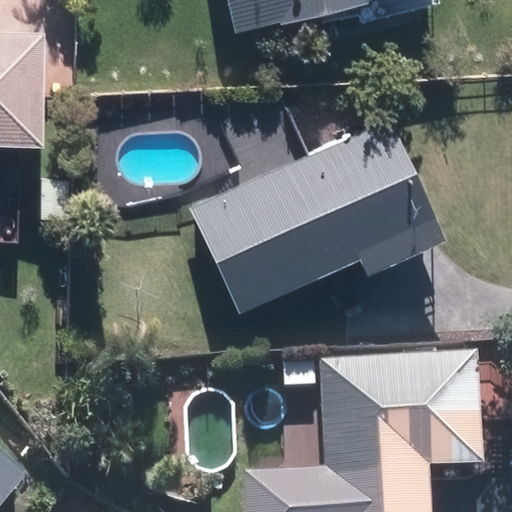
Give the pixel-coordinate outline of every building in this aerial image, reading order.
[(225,0),(233,30),(278,18),(279,23),(365,1),(364,0),(225,0)] [(0,143),(44,144),(46,27),(0,26),(0,143)] [(444,238),(387,115),(191,206),(240,311),(359,255),(367,273),(444,238)] [(477,356),(317,362),(321,472),(242,475),(242,511),(428,511),(427,476),(481,474),(477,356)] [(0,511),(4,511),(29,483),(0,459),(0,511)]
